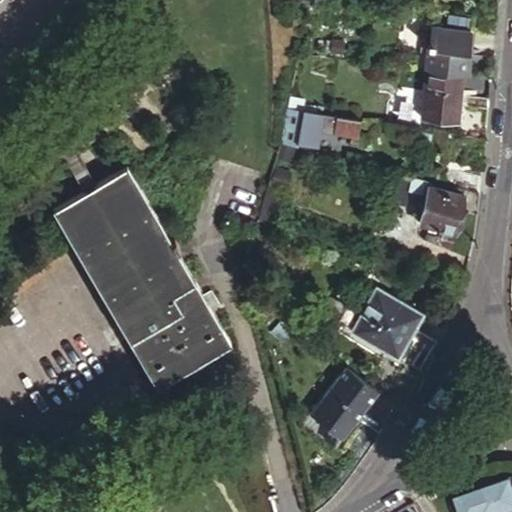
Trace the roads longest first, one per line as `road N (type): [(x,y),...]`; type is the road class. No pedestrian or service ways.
road 1 (unclassified): [(495,267),(369,497)]
road 2 (unknown): [(141,412),(70,413),(36,391),(17,352),(23,338),(46,329),(82,342)]
road 3 (unclassified): [(511,105),(495,267)]
road 4 (unclassified): [(511,425),(369,497)]
road 5 (unknown): [(261,392),(141,412)]
road 6 (unclassified): [(495,267),(494,310),(511,386)]
